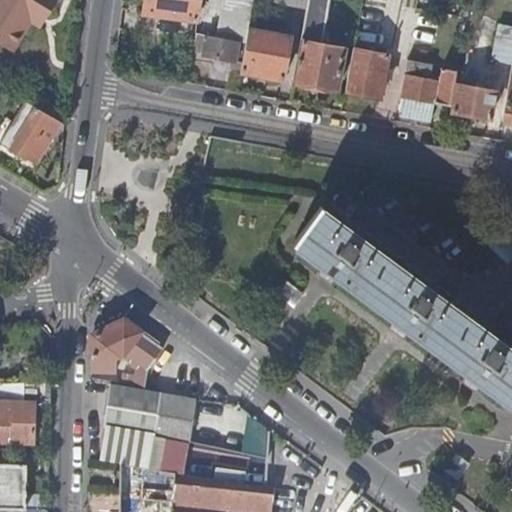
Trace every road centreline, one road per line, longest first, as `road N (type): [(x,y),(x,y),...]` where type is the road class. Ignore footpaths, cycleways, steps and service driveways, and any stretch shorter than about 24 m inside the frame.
road 1 (secondary): [(71,241),(431,511)]
road 2 (residential): [(91,81),(511,164)]
road 3 (tertiary): [(64,291),(58,511)]
road 4 (tertiary): [(91,81),(71,241)]
